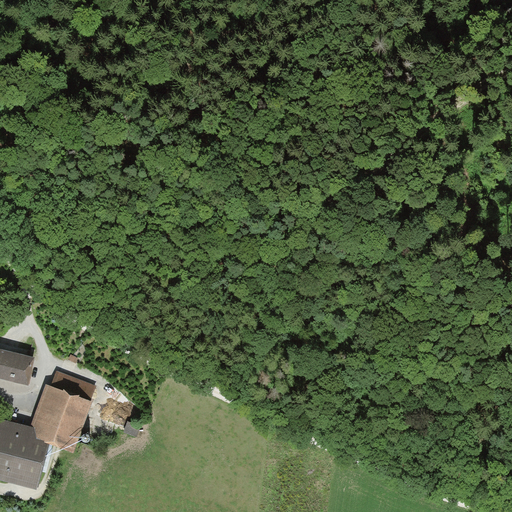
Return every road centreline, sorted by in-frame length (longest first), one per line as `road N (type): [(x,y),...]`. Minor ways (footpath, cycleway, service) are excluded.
road 1 (track): [(505,511),(397,476),(138,355),(63,310),(26,280),(0,244)]
road 2 (track): [(138,355),(486,80),(511,70)]
road 3 (track): [(247,0),(0,196)]
